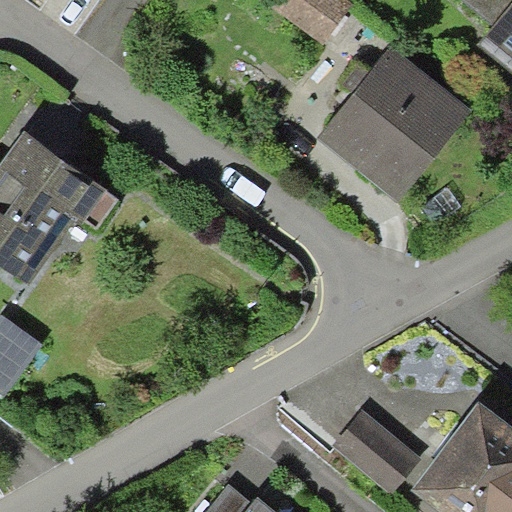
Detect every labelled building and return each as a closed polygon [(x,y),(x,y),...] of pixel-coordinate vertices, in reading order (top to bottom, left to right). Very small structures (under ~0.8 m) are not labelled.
[(353,4),(348,0),(275,0),(272,5),(323,44),(353,4)] [(511,0),(462,0),(493,25),(477,45),(511,72),(511,0)] [(472,108),(389,45),(317,138),(400,201),(472,108)] [(106,190),(107,189),(24,130),(1,162),(0,160),(0,264),(29,285),(75,220),(81,225),(84,220),(106,190)] [(118,199),(106,190),(84,220),(97,229),(118,199)] [(42,342),(2,315),(0,318),(0,393),(4,396),(42,342)] [(511,511),(511,424),(479,400),(411,488),(442,511),(511,511)] [(390,493),(420,456),(363,408),(332,445),(390,493)] [(242,511),(251,502),(228,482),(203,511),(242,511)] [(276,511),(257,496),(251,502),(242,511),(276,511)]
